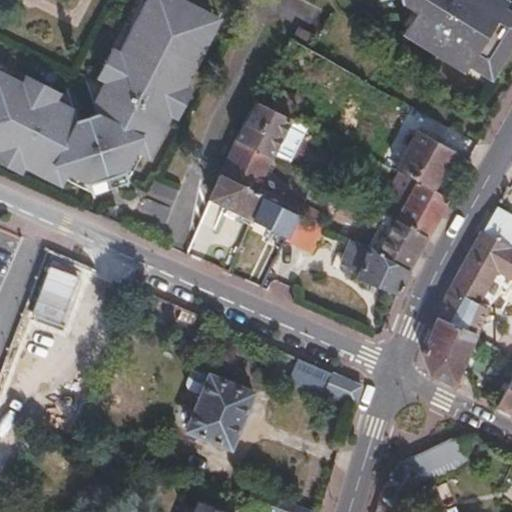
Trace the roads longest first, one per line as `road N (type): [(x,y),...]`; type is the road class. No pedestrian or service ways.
road 1 (residential): [(397,372),(158,267)]
road 2 (primary): [(397,372),(438,269),(511,139)]
road 3 (residential): [(158,267),(0,199)]
road 4 (primary): [(353,511),(397,372)]
road 5 (residential): [(511,426),(397,372)]
